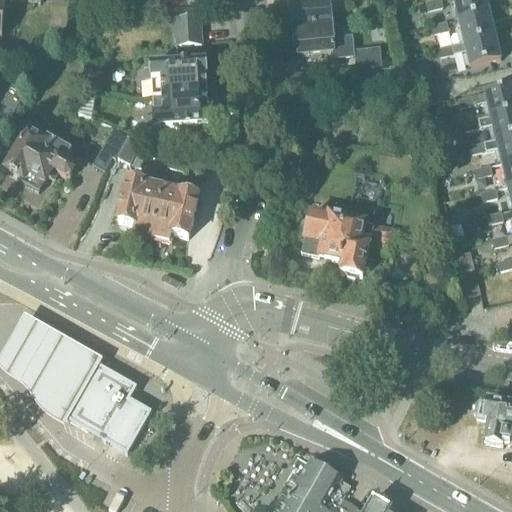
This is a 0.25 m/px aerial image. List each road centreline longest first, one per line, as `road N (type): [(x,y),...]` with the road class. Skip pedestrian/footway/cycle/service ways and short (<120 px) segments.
road 1 (residential): [(242,310),(232,259),(255,184),(260,126),(245,0)]
road 2 (secondary): [(208,368),(467,511)]
road 3 (tertiary): [(242,310),(511,366)]
road 4 (secondary): [(0,256),(208,368)]
road 5 (unclassified): [(180,511),(208,368)]
